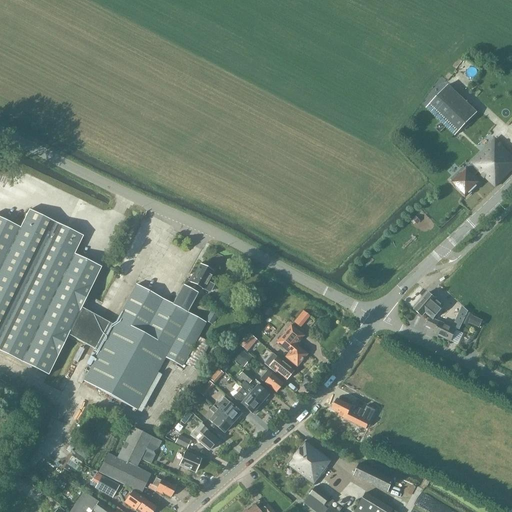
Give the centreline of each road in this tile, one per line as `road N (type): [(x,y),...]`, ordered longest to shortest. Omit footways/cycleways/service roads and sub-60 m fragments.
road 1 (unclassified): [(377,317),(0,132)]
road 2 (tertiary): [(191,511),(315,399),(377,317)]
road 3 (tertiary): [(377,317),(511,181)]
road 4 (unclassified): [(511,383),(377,317)]
